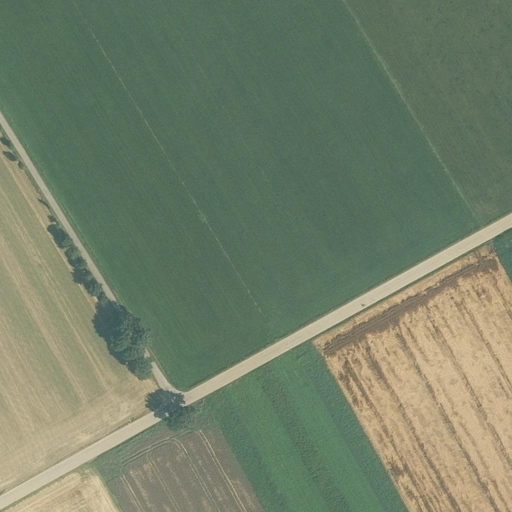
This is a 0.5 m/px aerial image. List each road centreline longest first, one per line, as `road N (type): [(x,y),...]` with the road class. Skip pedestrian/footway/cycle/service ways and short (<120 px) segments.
road 1 (unclassified): [(511,220),(175,404)]
road 2 (unclassified): [(175,404),(0,118)]
road 3 (unclassified): [(175,404),(0,502)]
